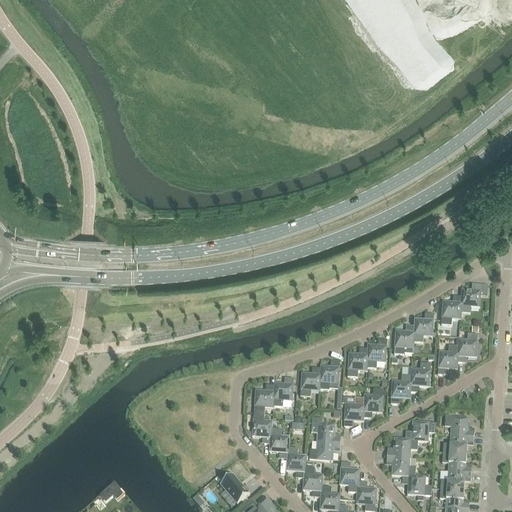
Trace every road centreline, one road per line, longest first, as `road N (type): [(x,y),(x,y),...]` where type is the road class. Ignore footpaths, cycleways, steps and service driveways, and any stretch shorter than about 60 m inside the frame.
road 1 (secondary): [(511,99),(408,177),(288,230),(173,253),(45,251)]
road 2 (secondary): [(54,276),(178,276),(282,256),(427,196),(511,137)]
road 3 (residential): [(297,511),(232,440),(236,381),(348,339),(508,246)]
road 4 (unclassified): [(19,44),(73,118),(89,205),(71,349),(49,391),(0,442)]
road 5 (residential): [(411,511),(364,460),(363,447),(500,364)]
